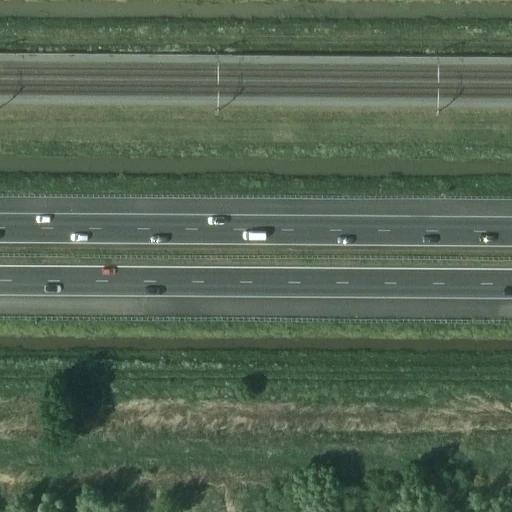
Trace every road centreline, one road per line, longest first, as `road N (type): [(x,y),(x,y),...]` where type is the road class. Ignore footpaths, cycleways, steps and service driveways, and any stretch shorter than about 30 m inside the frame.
road 1 (track): [(0,35),(511,39)]
road 2 (motorway): [(511,232),(0,228)]
road 3 (motorway): [(0,281),(511,284)]
